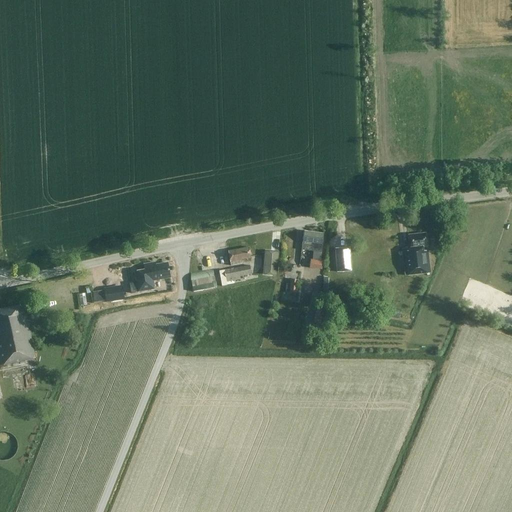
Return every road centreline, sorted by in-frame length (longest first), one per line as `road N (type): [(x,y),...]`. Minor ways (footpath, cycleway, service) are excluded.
road 1 (tertiary): [(182,246),(511,192)]
road 2 (unclassified): [(100,511),(176,318),(182,246)]
road 3 (tertiary): [(0,285),(182,246)]
